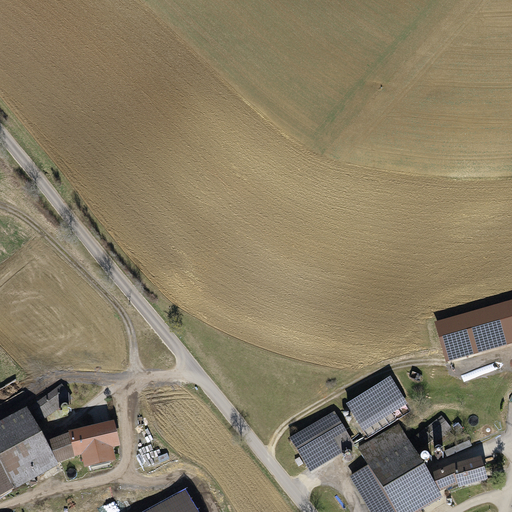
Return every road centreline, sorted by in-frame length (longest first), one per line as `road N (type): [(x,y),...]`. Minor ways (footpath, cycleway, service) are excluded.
road 1 (track): [(196,371),(0,131)]
road 2 (track): [(140,375),(130,325),(113,301),(40,227),(0,205)]
road 3 (unclassified): [(309,511),(196,371)]
